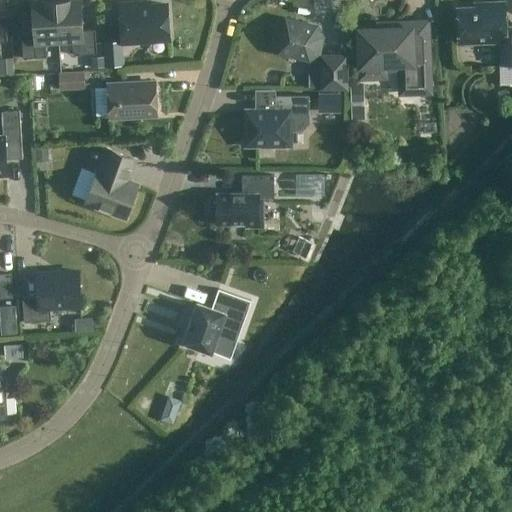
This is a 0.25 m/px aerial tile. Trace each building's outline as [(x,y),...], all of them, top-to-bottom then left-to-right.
[(57,42),(54,0),(42,0),(41,0),(41,1),(31,2),(33,33),(21,34),(22,58),(46,57),(45,42),(57,42)] [(54,0),(57,42),(71,41),(72,55),(96,53),(94,29),(82,30),(80,0),(54,0)] [(119,3),(121,41),(169,39),(166,3),(138,6),(138,1),(119,3)] [(511,25),(506,26),(505,1),(486,2),(486,6),(457,7),(458,43),(499,41),(500,64),(511,63),(511,25)] [(296,53),(310,56),(319,51),(323,36),(316,26),(285,18),(275,25),(271,42),(277,52),(295,56),(296,53)] [(418,94),(424,94),(430,91),(432,85),(432,80),(429,75),(428,38),(412,39),(411,27),(363,29),(364,45),(359,45),(360,77),(385,76),(384,64),(398,64),(402,69),(398,71),(402,79),(403,92),(414,92),(418,94)] [(123,64),(121,40),(103,42),(105,66),(123,64)] [(91,68),(104,67),(104,56),(91,57),(91,68)] [(345,57),(321,56),(321,87),(345,87),(345,57)] [(0,74),(14,73),(12,57),(0,58),(0,74)] [(59,72),(60,89),(85,87),(84,70),(59,72)] [(108,84),(109,117),(156,114),(154,82),(108,84)] [(351,101),(364,101),(363,85),(350,85),(351,101)] [(318,93),(318,112),(341,112),(341,92),(318,93)] [(308,122),(308,95),(275,95),(275,96),(277,96),(277,110),(246,110),(246,145),(289,145),(289,130),(300,130),(308,122)] [(351,120),(365,119),(364,105),(351,106),(351,120)] [(0,176),(6,176),(5,159),(22,158),(19,110),(1,111),(2,135),(0,135),(0,176)] [(35,162),(48,161),(47,145),(34,146),(35,162)] [(134,158),(109,149),(101,172),(97,171),(86,202),(87,202),(86,205),(100,210),(101,207),(125,216),(137,185),(125,181),(134,158)] [(318,192),(335,194),(337,174),(321,172),(318,192)] [(273,198),(273,175),(241,175),(241,193),(216,193),(216,201),(212,201),(212,215),(216,215),(216,223),(245,223),(245,226),(262,226),(262,198),(273,198)] [(78,271),(36,274),(37,296),(22,297),(24,321),(50,320),(49,307),(81,305),(78,271)] [(0,273),(0,297),(12,297),(10,273),(0,273)] [(224,304),(237,308),(241,297),(218,289),(214,300),(216,301),(213,308),(197,303),(184,341),(210,351),(224,312),(221,311),(224,304)] [(0,322),(1,334),(17,333),(15,305),(0,305),(0,322)] [(10,350),(26,349),(25,338),(9,339),(10,350)] [(173,423),(181,400),(168,395),(160,419),(173,423)]
